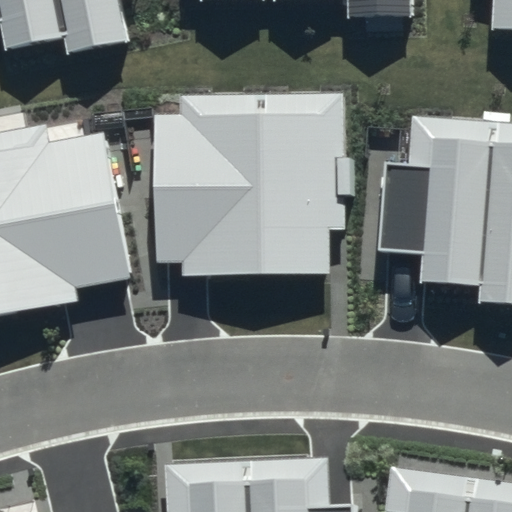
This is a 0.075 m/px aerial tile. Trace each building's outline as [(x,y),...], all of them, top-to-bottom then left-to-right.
[(0,0),(0,22),(5,47),(65,35),(68,50),(129,38),(121,0),(0,0)] [(413,16),(412,0),(348,0),(349,18),(413,16)] [(511,0),(489,0),(488,31),(511,33),(511,0)] [(346,93),(180,93),(180,114),(155,114),(156,262),(181,262),(181,274),(329,274),(329,231),(346,231),(346,93)] [(511,122),(412,115),(408,162),(384,160),(377,249),(423,252),(421,280),(479,285),(478,300),(511,302),(511,122)] [(131,277),(104,130),(50,139),(46,121),(0,129),(0,313),(76,300),(74,287),(131,277)] [(328,458),(165,465),(166,511),(353,511),(353,504),(330,505),(328,458)] [(511,511),(511,483),(391,468),(385,511),(511,511)]
